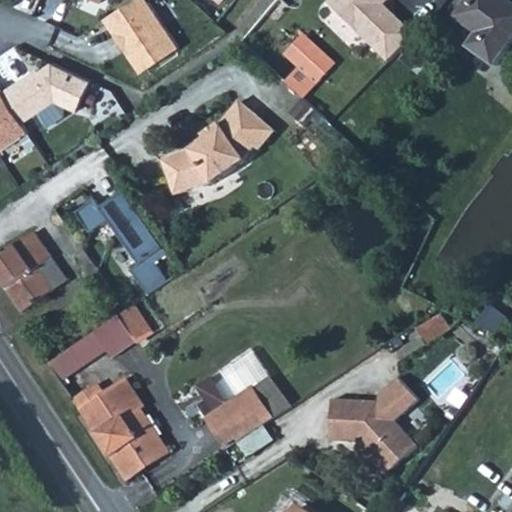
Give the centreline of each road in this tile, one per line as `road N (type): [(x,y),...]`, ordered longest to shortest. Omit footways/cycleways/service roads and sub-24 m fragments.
road 1 (unknown): [(0,216),(222,74),(244,79),(282,112)]
road 2 (secondary): [(0,358),(94,501)]
